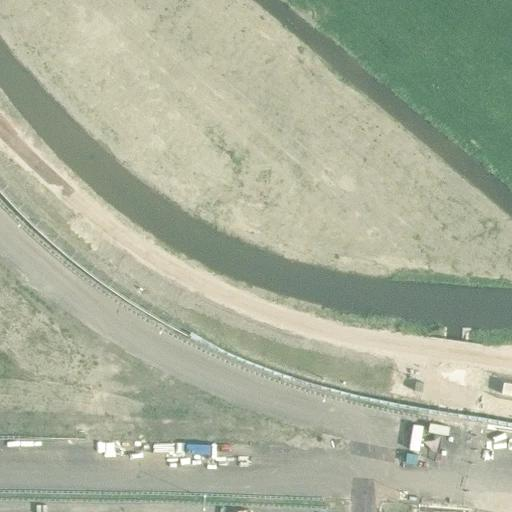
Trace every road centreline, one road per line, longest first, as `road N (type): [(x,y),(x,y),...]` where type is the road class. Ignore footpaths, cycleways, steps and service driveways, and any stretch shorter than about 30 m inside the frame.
road 1 (motorway): [(511,452),(353,424),(218,379),(123,330),(0,232)]
road 2 (motorway): [(511,486),(184,467),(0,469)]
